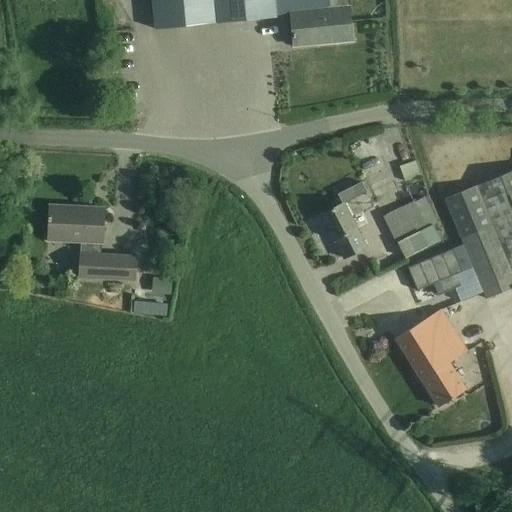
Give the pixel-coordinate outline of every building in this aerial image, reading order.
[(154,0),(157,30),(276,18),(274,0),(154,0)] [(296,46),(351,40),(347,0),(276,0),(278,17),(293,15),(296,46)] [(422,177),(417,161),(413,162),(405,140),(392,145),(406,183),(422,177)] [(511,171),(446,199),(464,244),(484,293),(487,299),(511,288),(511,171)] [(351,217),(374,206),(367,192),(322,214),(345,259),(367,248),(351,217)] [(414,201),(384,217),(406,259),(441,241),(433,225),(437,223),(425,199),(415,204),(414,201)] [(71,209),(71,207),(51,206),(51,217),(49,216),(48,221),(50,221),(50,240),(82,242),(80,278),(136,281),(137,257),(102,255),(104,209),(88,208),(88,210),(71,209)] [(464,244),(408,268),(418,291),(434,284),(439,296),(456,289),(461,302),(484,293),(464,244)] [(152,294),(139,294),(138,310),(151,311),(152,294)] [(468,352),(442,311),(442,310),(438,313),(396,339),(440,407),(467,390),(450,363),(468,352)]
